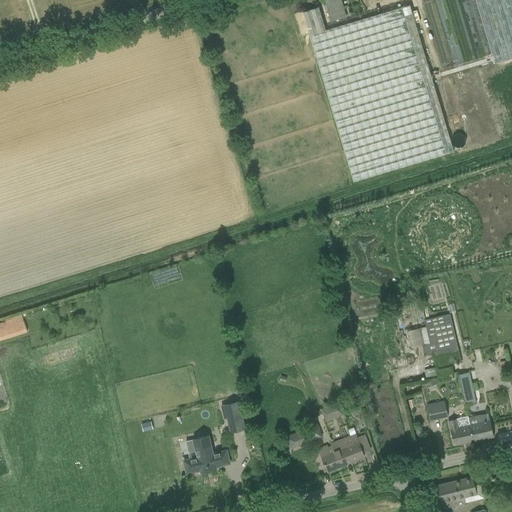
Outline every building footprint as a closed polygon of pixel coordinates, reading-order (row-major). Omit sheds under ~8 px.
[(331,21),(346,17),(341,0),(324,0),(325,0),(331,21)] [(511,0),(475,0),(494,62),(511,57),(511,0)] [(353,180),(454,150),(410,5),(325,30),(319,7),(303,12),(353,180)] [(458,352),(450,314),(424,320),(429,343),(430,343),(429,344),(433,358),(458,352)] [(0,322),(0,339),(28,331),(23,315),(0,322)] [(436,370),(438,376),(453,373),(452,366),(436,370)] [(429,387),(436,385),(434,379),(426,382),(429,387)] [(476,403),(471,382),(461,384),(463,392),(466,405),(476,403)] [(445,400),(428,404),(431,420),(448,416),(445,400)] [(238,402),(224,405),(231,432),(244,429),(238,402)] [(339,402),(320,409),(325,422),(343,415),(339,402)] [(350,405),(352,414),(361,412),(359,403),(350,405)] [(475,415),(468,417),(474,441),(493,437),(488,412),(475,415)] [(454,445),(474,441),(468,417),(468,416),(456,418),(456,419),(448,421),(454,445)] [(285,436),(290,450),(303,444),(298,431),(285,436)] [(336,443),(345,464),(364,456),(356,435),(336,443)] [(345,464),(336,443),(331,445),(334,452),(321,457),(327,471),(345,464)] [(223,465),(220,454),(220,452),(212,454),(211,445),(196,449),(197,457),(190,459),(194,472),(201,470),(201,472),(216,469),(216,467),(223,465)] [(285,452),(277,453),(279,460),(286,458),(285,452)] [(432,507),(433,511),(465,503),(464,497),(477,494),(472,476),(427,487),(428,491),(422,493),(426,509),(432,507)]
